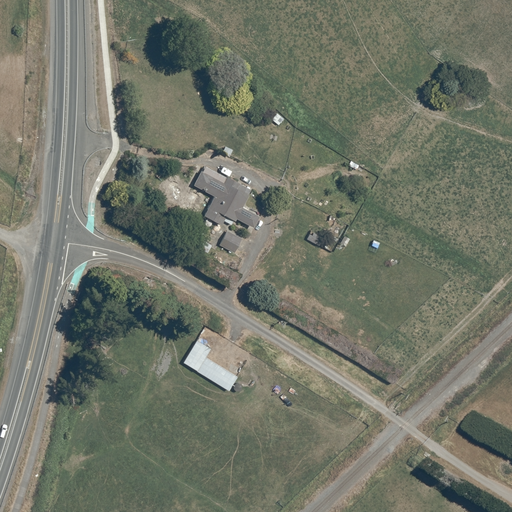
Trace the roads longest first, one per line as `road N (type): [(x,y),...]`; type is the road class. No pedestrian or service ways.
road 1 (unclassified): [(511,491),(183,279),(143,259),(60,241)]
road 2 (trunk): [(60,241),(0,486)]
road 3 (trunk): [(73,0),(60,241)]
road 4 (trunk): [(47,239),(60,0)]
road 5 (trunk): [(0,449),(47,239)]
